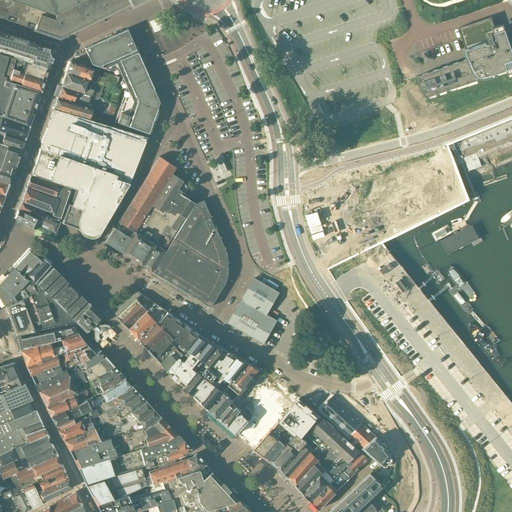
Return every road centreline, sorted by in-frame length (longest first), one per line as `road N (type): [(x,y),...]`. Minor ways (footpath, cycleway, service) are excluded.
road 1 (unclassified): [(511,461),(367,280),(328,299)]
road 2 (unclassified): [(290,169),(441,131),(511,102)]
road 3 (residential): [(180,122),(240,264),(210,328)]
road 4 (residential): [(210,328),(301,377),(340,386),(378,379)]
road 5 (residential): [(133,16),(66,44),(0,21)]
